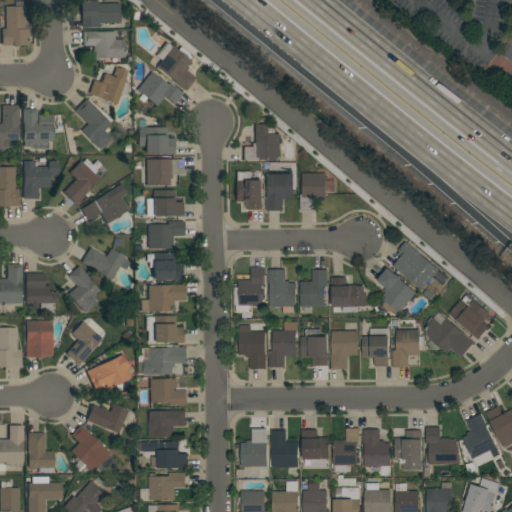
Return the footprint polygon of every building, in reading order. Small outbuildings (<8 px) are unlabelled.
[(15,7),(15,1),(22,1),(22,7),(25,7),(25,29),(28,29),(28,45),(18,45),(18,47),(13,47),(13,46),(1,46),(1,29),(5,29),(5,7),(15,7)] [(97,24),(97,28),(80,28),(80,1),(97,1),(97,4),(119,4),(119,24),(97,24)] [(93,59),(93,46),(82,46),(82,32),(114,31),(114,40),(124,40),(124,58),(93,59)] [(166,42),(172,47),(173,46),(178,50),(181,47),(193,56),(190,60),(191,61),(187,67),(189,68),(187,71),(196,78),(185,91),(174,82),(156,67),(161,61),(155,56),(166,42)] [(93,81),(100,83),(103,75),(105,74),(112,77),(115,67),(119,69),(119,68),(127,71),(125,82),(128,83),(127,96),(120,94),(116,105),(88,94),(93,81)] [(174,105),(164,97),(156,107),(148,100),(145,104),(136,97),(140,93),(136,91),(151,72),(167,85),(168,83),(182,94),(174,105)] [(110,124),(107,127),(111,131),(107,134),(111,138),(110,138),(113,142),(107,147),(104,144),(99,150),(80,131),(87,124),(74,111),(86,99),(110,124)] [(0,124),(1,124),(1,105),(18,105),(18,126),(18,140),(9,140),(9,148),(3,148),(3,151),(0,151),(0,124)] [(36,109),(36,120),(37,120),(37,115),(52,115),(53,124),(52,124),(52,128),(53,128),(53,141),(48,141),(48,149),(32,149),(32,147),(23,147),(23,142),(22,109),(36,109)] [(243,147),(251,147),(251,144),(254,144),(254,124),(269,124),(269,127),(275,127),(275,134),(280,134),(280,158),(277,158),(277,161),(265,161),(265,160),(243,160),(243,147)] [(138,128),(166,127),(166,139),(174,139),(174,155),(164,155),(164,153),(145,154),(145,147),(138,147),(138,128)] [(75,179),(69,173),(80,161),(82,162),(86,159),(97,170),(99,169),(103,174),(75,204),(63,192),(75,179)] [(183,159),(183,174),(171,174),(171,179),(169,179),(169,186),(146,186),(145,160),(183,159)] [(34,161),(34,167),(47,167),(47,161),(58,161),(58,176),(49,176),(49,188),(37,188),(37,199),(22,199),(23,161),(34,161)] [(0,167),(14,167),(15,189),(18,189),(18,206),(8,206),(8,208),(1,208),(1,206),(0,206),(0,167)] [(251,172),(251,181),(262,181),(262,200),(263,200),(263,210),(247,210),(247,202),(235,202),(235,181),(236,181),(236,172),(251,172)] [(283,211),(266,211),(266,198),(267,198),(267,174),(293,174),(293,197),(286,197),(286,200),(283,200),(283,211)] [(326,174),(326,181),(335,181),(338,183),(338,194),(326,194),(326,199),(319,199),(319,197),(313,197),(313,211),(300,211),(300,194),(302,194),(302,174),(326,174)] [(175,190),(175,202),(183,202),(183,216),(153,217),(153,190),(175,190)] [(107,192),(121,214),(106,224),(99,213),(87,220),(80,209),(107,192)] [(184,222),(184,237),(173,237),(173,249),(147,249),(147,225),(167,225),(167,222),(184,222)] [(105,257),(110,249),(124,257),(124,259),(129,262),(124,269),(119,266),(111,280),(99,272),(98,273),(81,262),(89,247),(105,257)] [(172,280),(171,280),(153,280),(153,268),(149,268),(149,262),(146,262),(146,254),(152,254),(152,253),(174,253),(174,264),(182,264),(182,280),(172,280)] [(402,255),(411,263),(419,254),(427,261),(429,259),(443,271),(438,277),(442,280),(434,290),(427,283),(423,289),(406,275),(404,277),(392,266),(402,255)] [(0,279),(6,279),(6,265),(21,265),(21,281),(20,281),(20,304),(0,304),(0,279)] [(88,278),(99,291),(92,297),(97,302),(86,312),(83,312),(67,294),(77,286),(67,276),(78,266),(88,278)] [(251,280),(251,268),(264,268),(265,285),(262,285),(262,306),(249,306),(249,313),(236,313),(236,305),(234,305),(234,287),(239,287),(238,280),(251,280)] [(415,293),(409,301),(413,304),(406,313),(402,310),(397,315),(380,307),(385,301),(381,298),(385,289),(386,289),(377,281),(387,268),(415,293)] [(285,270),(285,281),(289,281),(289,284),(296,284),(296,307),(295,307),(295,313),(283,313),(283,307),(270,307),(269,283),(269,270),(285,270)] [(312,282),(312,270),(327,270),(327,286),(324,286),(324,307),(300,307),(300,282),(312,282)] [(44,273),(44,286),(49,286),(49,292),(57,292),(57,303),(38,303),(38,309),(31,309),(31,304),(25,304),(25,274),(44,273)] [(357,307),(351,307),(351,313),(342,313),(342,307),(332,307),(331,278),(346,278),(346,286),(352,286),(352,285),(357,285),(357,286),(363,286),(364,294),(366,294),(368,307),(357,307)] [(169,284),(184,284),(185,301),(173,301),(173,305),(171,305),(171,312),(140,312),(140,300),(148,300),(147,285),(169,285),(169,284)] [(461,299),(462,300),(467,294),(474,300),(473,300),(490,314),(482,323),(488,328),(478,340),(448,314),(461,299)] [(425,329),(428,324),(426,323),(431,317),(433,319),(438,313),(463,334),(464,333),(474,342),(461,358),(451,349),(447,354),(427,337),(425,329)] [(145,317),(153,317),(153,316),(175,316),(175,327),(183,327),(183,343),(173,343),(153,343),(153,342),(147,342),(147,331),(145,331),(145,317)] [(51,342),(52,342),(52,356),(50,356),(49,357),(44,357),(44,356),(43,356),(43,358),(25,358),(25,321),(51,321),(51,342)] [(66,354),(78,340),(71,334),(82,321),(101,339),(92,349),(92,350),(78,365),(66,354)] [(246,358),(246,356),(239,356),(239,332),(240,332),(240,325),(258,325),(258,332),(265,332),(266,369),(249,369),(249,358),(246,358)] [(0,328),(16,328),(16,350),(20,350),(20,367),(9,367),(9,368),(3,368),(3,367),(0,367),(0,328)] [(305,337),(305,329),(320,329),(320,337),(327,337),(327,356),(328,356),(328,366),(312,366),(312,359),(300,358),(301,337),(305,337)] [(370,337),(370,329),(388,329),(389,367),(374,367),(374,358),(362,358),(362,337),(370,337)] [(419,330),(419,336),(424,336),(424,346),(419,346),(420,355),(408,355),(408,368),(393,368),(392,350),(396,350),(396,330),(419,330)] [(296,331),(296,338),(298,338),(298,343),(296,343),(296,356),(284,356),(285,368),(269,368),(269,351),(272,351),(272,331),(296,331)] [(358,331),(358,355),(351,355),(351,357),(347,357),(347,369),(331,369),(331,355),(331,331),(358,331)] [(184,364),(173,364),(173,367),(171,367),(171,375),(142,375),(137,375),(137,348),(171,348),(171,347),(184,347),(184,364)] [(122,354),(129,368),(127,369),(131,378),(123,382),(122,384),(118,386),(116,385),(101,393),(98,392),(96,388),(93,389),(85,372),(122,354)] [(170,403),(149,403),(149,379),(174,379),(175,391),(187,391),(187,406),(170,406),(170,403)] [(113,404),(128,410),(117,434),(104,428),(104,429),(86,421),(93,405),(109,412),(113,404)] [(511,444),(504,448),(499,440),(485,413),(502,405),(506,413),(511,409),(511,444)] [(171,411),(171,410),(185,410),(186,426),(174,427),(174,431),(172,431),(172,437),(148,438),(148,411),(171,411)] [(481,414),(487,427),(486,427),(496,448),(472,459),(462,438),(467,435),(467,434),(470,432),(465,421),(481,414)] [(78,443),(70,435),(80,425),(110,454),(92,472),(85,466),(78,472),(77,471),(78,470),(74,465),(77,463),(73,460),(75,457),(69,452),(78,443)] [(22,442),(22,464),(4,464),(4,472),(0,472),(0,440),(8,440),(8,426),(22,426),(22,442)] [(439,427),(439,439),(451,439),(451,465),(428,465),(428,445),(426,445),(426,427),(439,427)] [(335,473),(335,466),(333,466),(333,440),(346,440),(346,429),(359,428),(359,445),(357,445),(357,466),(347,466),(347,473),(335,473)] [(267,466),(241,467),(241,443),(244,443),(246,442),(247,441),(252,441),(252,429),(266,429),(267,466)] [(298,467),(272,468),(272,447),(271,447),(271,430),(273,430),(273,431),(284,431),(284,430),(286,430),(286,443),(298,442),(298,467)] [(317,430),(317,438),(329,438),(329,459),(326,459),(326,468),(310,468),(310,460),(303,460),(302,441),(301,430),(317,430)] [(378,467),(364,467),(364,444),(363,444),(363,430),(379,430),(380,441),(384,441),(384,443),(390,443),(390,476),(378,476),(378,467)] [(402,470),(402,464),(399,464),(399,460),(395,460),(394,438),(405,438),(405,431),(422,431),(422,440),(420,440),(421,459),(421,470),(402,470)] [(53,451),(53,468),(27,468),(27,433),(44,433),(44,451),(53,451)] [(151,457),(157,457),(157,452),(142,452),(142,451),(139,451),(138,449),(139,443),(142,443),(142,442),(179,442),(179,454),(187,454),(187,469),(158,469),(158,468),(151,468),(151,457)] [(478,456),(482,464),(498,456),(494,448),(478,456)] [(149,489),(148,477),(149,477),(149,474),(156,474),(156,477),(169,476),(169,473),(185,473),(185,488),(174,488),(174,500),(140,501),(140,489),(149,489)] [(27,511),(27,498),(28,498),(27,484),(31,484),(31,478),(48,477),(48,483),(61,483),(61,500),(45,500),(45,511),(27,511)] [(0,511),(0,481),(11,481),(11,488),(18,488),(19,510),(22,510),(22,511),(0,511)] [(73,496),(75,498),(90,481),(105,495),(96,504),(102,510),(100,511),(66,511),(62,508),(73,496)] [(480,487),(482,481),(498,485),(496,492),(497,492),(491,511),(480,509),(478,511),(462,511),(471,485),(480,487)] [(364,511),(364,490),(365,490),(365,482),(376,482),(376,490),(390,490),(390,511),(364,511)] [(419,511),(395,511),(395,507),(393,507),(393,483),(407,483),(407,491),(418,491),(419,511)] [(441,489),(441,483),(451,483),(451,489),(452,489),(452,511),(426,511),(426,489),(441,489)] [(330,511),(303,511),(303,491),(303,484),(319,484),(319,491),(326,491),(327,511),(330,511)] [(359,487),(359,500),(360,500),(360,511),(333,511),(333,500),(335,500),(335,488),(359,487)] [(265,491),(265,511),(267,511),(241,511),(241,504),(238,504),(238,498),(241,498),(241,491),(265,491)] [(298,492),(298,511),(272,511),(272,492),(298,492)]
